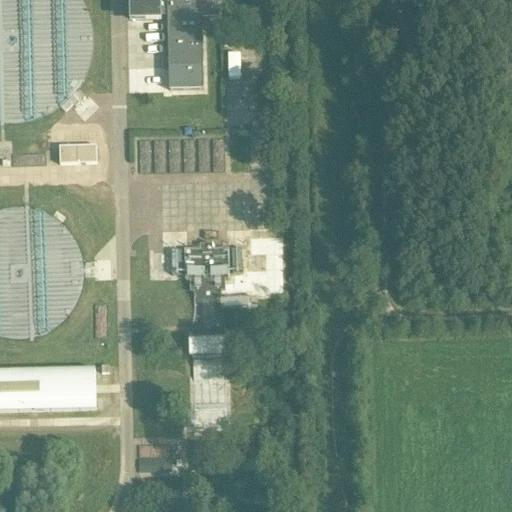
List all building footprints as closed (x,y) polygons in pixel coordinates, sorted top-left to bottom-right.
[(0,0),(0,126),(16,128),(42,121),(65,107),(82,86),(91,61),(92,34),(85,8),(79,0),(0,0)] [(131,0),(132,24),(160,22),(160,18),(169,18),(170,68),(170,92),(204,92),(203,68),(203,24),(203,20),(219,20),(218,0),(131,0)] [(97,148),(60,149),(60,167),(97,166),(97,148)] [(0,326),(33,323),(59,303),(54,297),(63,279),(62,272),(65,265),(62,239),(50,222),(49,220),(39,207),(38,199),(30,205),(13,197),(0,198),(0,326)] [(189,334),(189,358),(192,358),(193,406),(226,406),(225,358),(230,358),(230,334),(225,334),(225,332),(192,332),(192,334),(189,334)] [(0,413),(95,411),(94,371),(0,373),(0,413)] [(227,410),(196,410),(197,428),(228,427),(227,410)]
